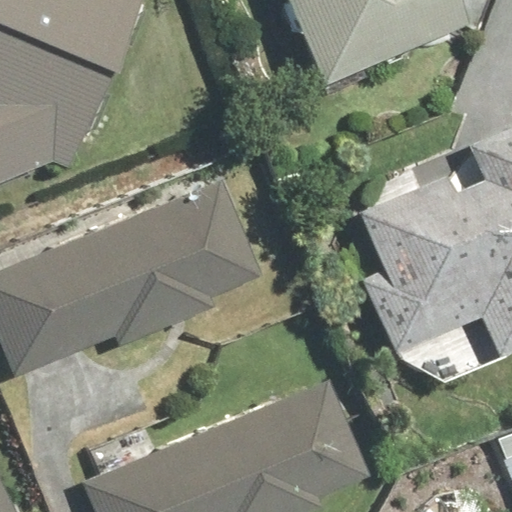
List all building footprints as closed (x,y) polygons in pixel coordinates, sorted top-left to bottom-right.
[(0,0),(0,185),(82,152),(141,0),(0,0)] [(272,0),(312,100),(462,41),(446,0),(272,0)] [(334,232),(376,357),(457,330),(468,362),(511,347),(511,133),(432,160),(443,195),(334,232)] [(210,186),(0,269),(0,379),(102,339),(105,347),(200,309),(197,302),(248,281),(210,186)] [(316,389),(64,489),(73,511),(306,511),(310,511),(306,500),(353,482),(316,389)]
